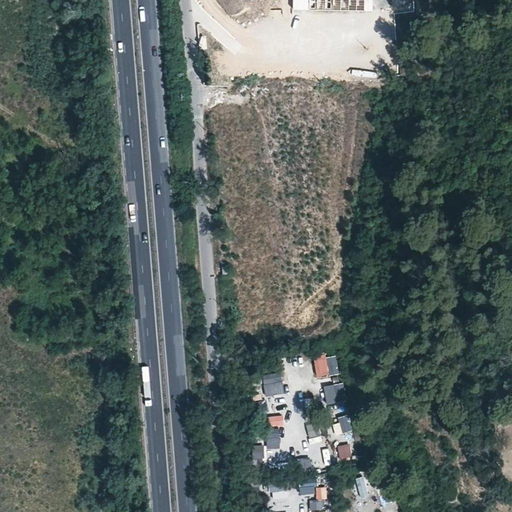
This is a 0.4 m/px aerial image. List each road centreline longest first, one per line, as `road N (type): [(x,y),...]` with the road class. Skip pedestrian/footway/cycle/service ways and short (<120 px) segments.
road 1 (trunk): [(78,0),(124,511)]
road 2 (trunk): [(150,511),(105,0)]
road 3 (primary): [(188,511),(145,0)]
road 4 (residential): [(186,0),(225,511)]
road 5 (primary): [(124,0),(162,511)]
